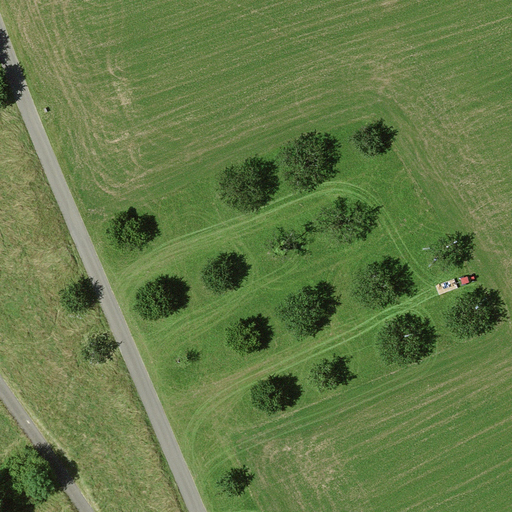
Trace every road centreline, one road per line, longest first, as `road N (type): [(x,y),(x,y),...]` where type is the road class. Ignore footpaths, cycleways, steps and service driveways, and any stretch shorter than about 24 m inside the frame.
road 1 (unclassified): [(152,399),(0,29)]
road 2 (unclassified): [(86,511),(0,386)]
road 3 (unclassified): [(152,399),(199,511)]
